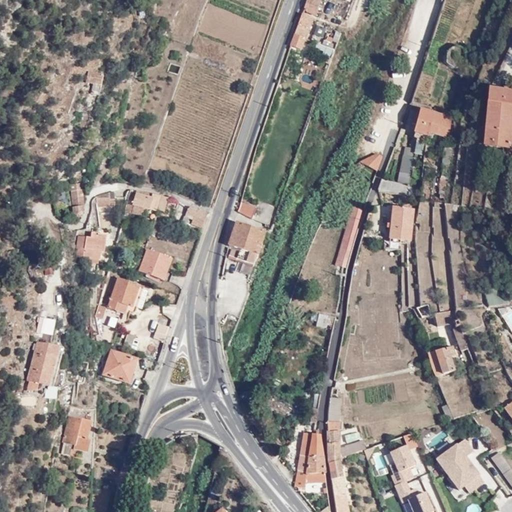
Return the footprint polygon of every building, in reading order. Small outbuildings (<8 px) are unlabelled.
[(319,3),(309,0),(306,0),(303,10),(315,14),(319,3)] [(295,35),(306,39),(314,18),(302,14),(295,35)] [(301,53),(306,39),(295,35),(291,49),(301,53)] [(325,35),(322,44),(332,48),(336,40),(325,35)] [(104,78),(87,72),(83,84),(89,86),(86,95),(97,98),(104,78)] [(511,87),(491,85),(484,141),(511,146),(511,145),(511,87)] [(450,117),(422,109),(421,111),(412,108),(407,128),(427,134),(429,131),(440,134),(448,130),(450,117)] [(414,153),(423,153),(423,142),(415,142),(414,153)] [(412,144),(403,145),(403,154),(412,154),(412,144)] [(411,159),(392,152),(382,178),(403,184),(411,159)] [(373,154),(360,161),(378,171),(381,156),(373,154)] [(404,188),(381,180),(378,191),(413,198),(414,189),(404,188)] [(83,212),(81,184),(68,185),(71,214),(73,218),(76,219),(78,218),(82,216),(83,212)] [(108,192),(96,197),(96,208),(108,207),(108,192)] [(159,196),(130,192),(126,204),(157,211),(159,196)] [(163,213),(167,197),(159,196),(157,211),(163,213)] [(193,223),(202,227),(205,220),(207,213),(188,205),(185,211),(188,213),(188,214),(195,217),(193,223)] [(237,213),(251,221),(253,214),(239,205),(237,213)] [(128,212),(142,217),(144,210),(130,206),(128,212)] [(330,263),(342,266),(360,210),(347,206),(330,263)] [(411,209),(391,206),(387,240),(399,242),(399,239),(407,240),(411,209)] [(237,223),(229,246),(240,251),(239,253),(231,250),(228,259),(252,268),(265,234),(237,223)] [(92,241),(79,238),(73,261),(100,266),(101,258),(104,259),(109,239),(94,236),(92,241)] [(171,261),(145,247),(136,269),(160,281),(171,261)] [(143,289),(117,280),(107,309),(116,312),(118,309),(135,314),(143,289)] [(488,309),(494,307),(509,303),(505,285),(483,288),(488,309)] [(96,305),(96,317),(103,317),(104,306),(96,305)] [(421,319),(432,315),(429,306),(416,309),(421,319)] [(460,320),(460,316),(456,307),(435,314),(438,325),(460,320)] [(335,318),(319,315),(316,327),(332,330),(335,318)] [(39,318),(36,334),(53,337),(57,321),(39,318)] [(468,361),(474,360),(462,324),(455,327),(468,361)] [(162,344),(167,328),(161,325),(157,333),(153,331),(151,339),(162,344)] [(127,335),(116,331),(111,343),(122,347),(127,335)] [(423,343),(427,342),(423,332),(419,333),(423,343)] [(33,381),(44,383),(55,385),(63,349),(37,343),(29,380),(33,381)] [(431,351),(437,376),(457,371),(452,356),(456,355),(453,345),(431,351)] [(137,361),(112,352),(103,374),(129,383),(137,361)] [(85,376),(92,378),(93,372),(99,374),(102,365),(91,362),(85,376)] [(43,389),(44,383),(33,381),(31,386),(43,389)] [(46,398),(57,399),(58,390),(47,389),(46,398)] [(317,389),(313,409),(318,409),(321,390),(317,389)] [(340,399),(331,397),(328,415),(328,429),(339,430),(340,399)] [(447,421),(455,418),(448,401),(441,403),(447,421)] [(61,436),(67,439),(70,440),(68,444),(86,450),(90,439),(83,436),(89,419),(66,412),(59,435),(61,436)] [(339,430),(328,429),(331,462),(332,462),(342,459),(366,451),(363,439),(339,446),(339,430)] [(305,434),(300,468),(311,470),(313,458),(326,460),(324,436),(320,435),(305,434)] [(63,452),(67,439),(61,436),(57,449),(63,452)] [(433,460),(455,492),(463,487),(468,495),(486,482),(492,491),(498,487),(464,438),(433,460)] [(407,446),(383,455),(405,511),(432,511),(421,481),(407,446)] [(511,470),(499,453),(491,458),(511,484),(511,470)] [(300,468),(298,477),(296,486),(306,488),(307,482),(329,486),(326,460),(313,458),(311,470),(300,468)] [(342,459),(332,462),(336,499),(347,497),(340,464),(343,463),(342,459)] [(422,478),(426,487),(432,484),(428,475),(422,478)] [(350,511),(347,497),(336,499),(338,510),(345,509),(345,511),(350,511)]
